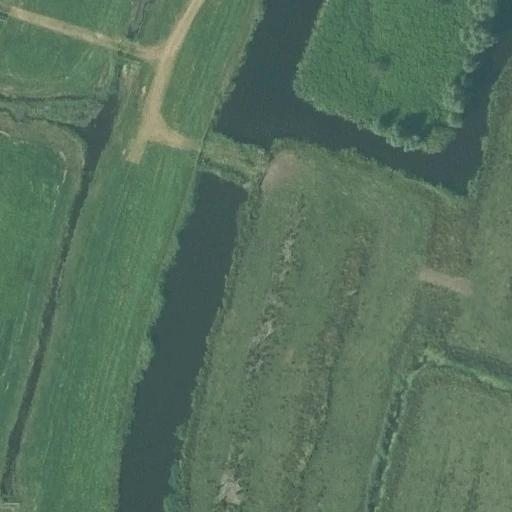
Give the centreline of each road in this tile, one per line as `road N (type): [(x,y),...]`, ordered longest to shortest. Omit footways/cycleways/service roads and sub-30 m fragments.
road 1 (track): [(196,0),(164,56),(134,162)]
road 2 (track): [(164,56),(118,49),(0,8)]
road 3 (track): [(148,125),(286,178)]
